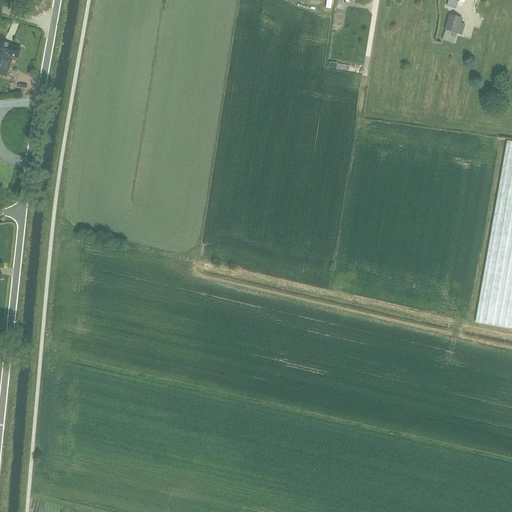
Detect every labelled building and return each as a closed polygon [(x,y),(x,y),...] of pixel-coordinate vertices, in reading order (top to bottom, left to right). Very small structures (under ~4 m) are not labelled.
[(448,0),(446,6),(455,9),(457,1),(458,2),(458,0),(448,0)] [(449,14),(441,40),(454,43),(456,34),(462,35),(465,24),(461,23),(462,18),(449,14)] [(0,53),(13,57),(18,59),(21,49),(0,42),(0,53)] [(13,57),(0,53),(0,74),(7,76),(13,57)] [(511,141),(507,141),(475,323),(511,328),(511,141)]
